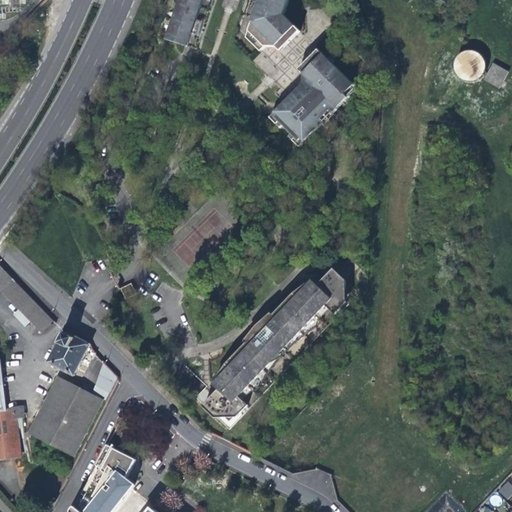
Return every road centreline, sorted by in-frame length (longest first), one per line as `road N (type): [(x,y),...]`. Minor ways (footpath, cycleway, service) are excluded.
road 1 (residential): [(128,379),(193,437),(330,511)]
road 2 (primary): [(0,208),(79,79),(116,0)]
road 3 (residential): [(0,250),(128,379)]
road 4 (primary): [(77,0),(54,58),(0,144)]
road 5 (residential): [(128,379),(60,511)]
